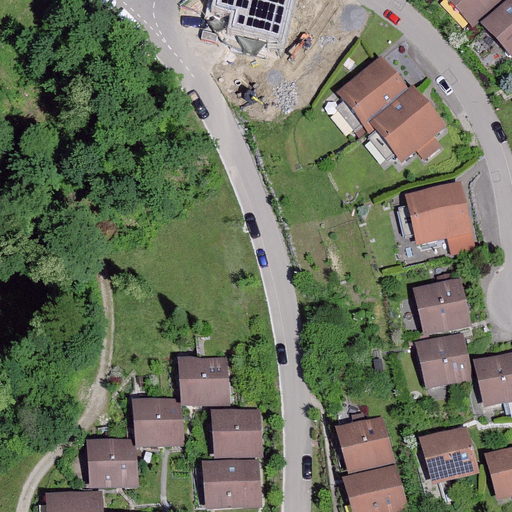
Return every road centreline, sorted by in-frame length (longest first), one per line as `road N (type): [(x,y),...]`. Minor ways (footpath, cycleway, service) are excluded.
road 1 (residential): [(142,0),(232,140),(260,215),(291,377),(295,511)]
road 2 (track): [(23,511),(39,470),(100,400),(112,277),(89,235),(65,215),(0,200)]
road 3 (residential): [(381,0),(454,67),(501,168),(511,221)]
